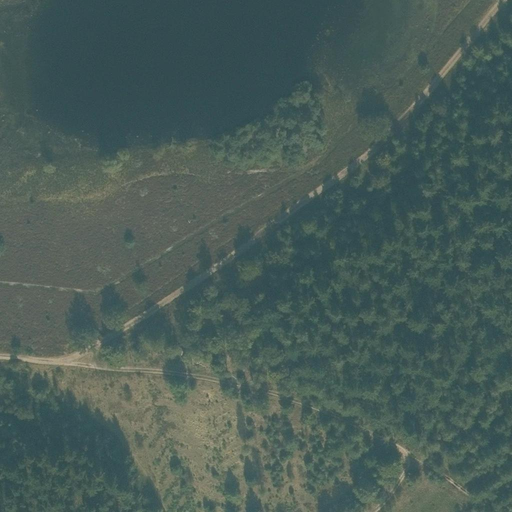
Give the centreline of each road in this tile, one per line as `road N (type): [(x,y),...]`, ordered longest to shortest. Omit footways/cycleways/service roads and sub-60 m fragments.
road 1 (track): [(61,363),(114,337),(378,151),(507,0)]
road 2 (track): [(421,461),(325,412),(246,385),(0,357)]
